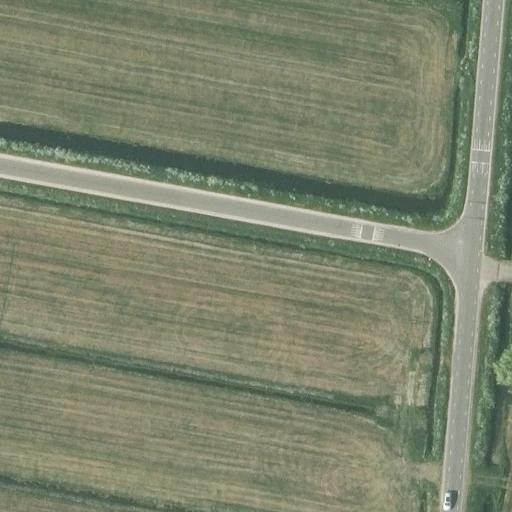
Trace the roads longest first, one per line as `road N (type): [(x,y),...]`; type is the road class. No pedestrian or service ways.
road 1 (unclassified): [(472,251),(0,165)]
road 2 (unclassified): [(451,511),(472,251)]
road 3 (unclassified): [(472,251),(493,0)]
